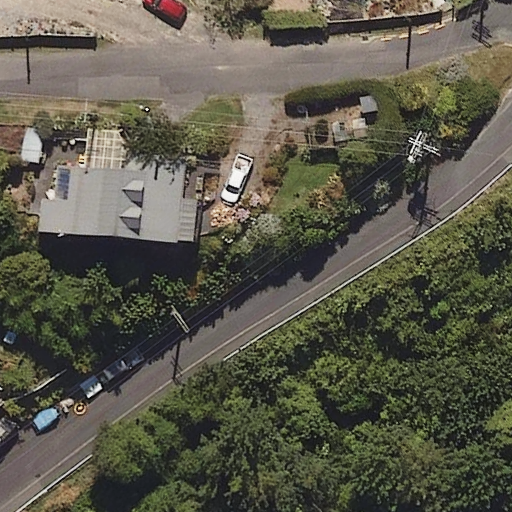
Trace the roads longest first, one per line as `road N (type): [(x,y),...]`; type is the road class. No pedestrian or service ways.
road 1 (residential): [(0,478),(160,361),(407,201),(511,115)]
road 2 (residential): [(511,13),(369,57),(0,74)]
